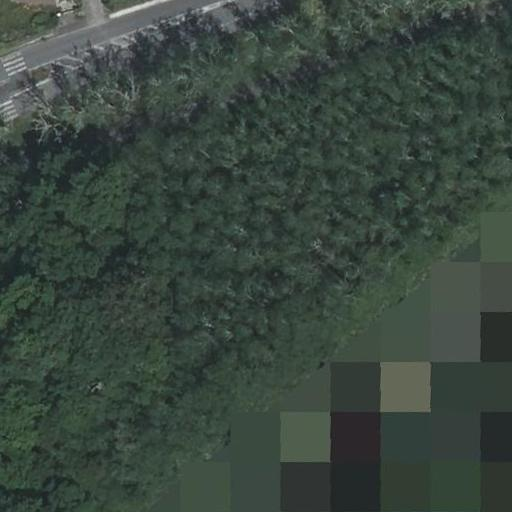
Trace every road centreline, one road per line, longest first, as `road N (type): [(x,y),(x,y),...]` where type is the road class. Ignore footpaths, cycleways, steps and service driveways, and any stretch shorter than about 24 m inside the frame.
road 1 (tertiary): [(0,113),(260,0)]
road 2 (tertiary): [(205,0),(0,71)]
